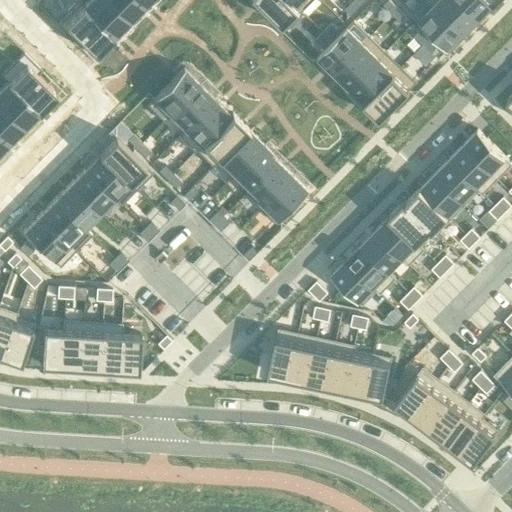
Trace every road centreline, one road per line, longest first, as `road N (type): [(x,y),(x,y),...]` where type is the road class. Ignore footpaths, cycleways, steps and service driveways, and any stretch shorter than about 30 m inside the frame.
road 1 (residential): [(511,50),(204,357),(160,412)]
road 2 (tertiary): [(461,511),(381,448),(345,433),(306,422),(160,412)]
road 3 (tertiary): [(158,447),(315,460),(365,479),(412,511)]
road 4 (tertiary): [(160,412),(0,401)]
road 5 (tertiary): [(0,435),(158,447)]
